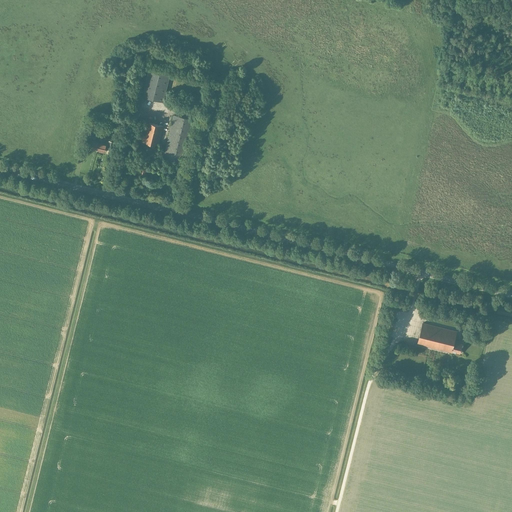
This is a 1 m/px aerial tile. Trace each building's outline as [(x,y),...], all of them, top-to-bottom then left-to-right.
[(149,67),(142,97),(162,102),(170,72),(149,67)] [(194,120),(174,115),(163,158),(183,163),(194,120)] [(158,145),(163,126),(146,122),(141,141),(158,145)] [(97,151),(99,143),(92,141),(90,149),(97,151)] [(99,143),(97,151),(104,152),(106,145),(99,143)] [(145,175),(147,166),(145,166),(146,163),(141,162),(141,165),(140,165),(138,173),(145,175)] [(460,353),(462,344),(454,342),(457,331),(423,323),(418,344),(452,353),(453,351),(460,353)]
